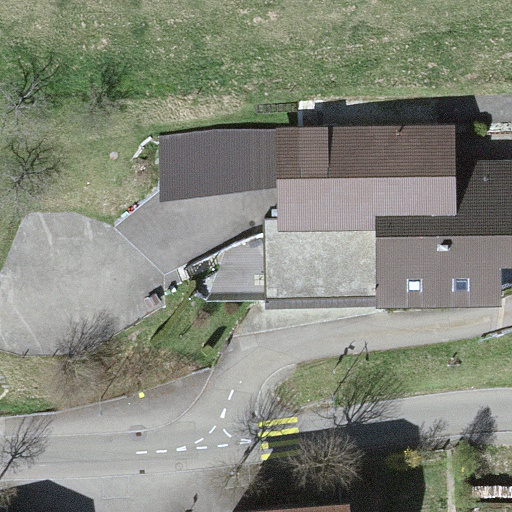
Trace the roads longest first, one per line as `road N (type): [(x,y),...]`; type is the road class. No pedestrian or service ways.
road 1 (unclassified): [(511,310),(261,355),(232,389),(215,444)]
road 2 (tertiary): [(511,409),(215,444)]
road 3 (tertiary): [(215,444),(0,454)]
